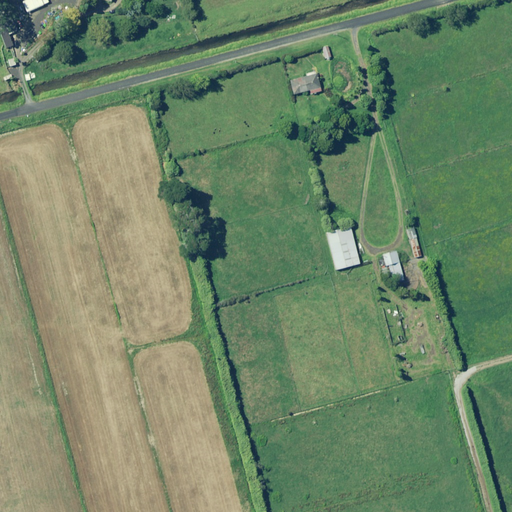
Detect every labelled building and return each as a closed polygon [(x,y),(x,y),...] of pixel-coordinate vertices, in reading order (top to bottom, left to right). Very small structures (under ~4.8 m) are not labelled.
[(48,3),(46,0),(26,0),(23,2),(27,12),(48,3)] [(13,46),(11,39),(4,41),(6,48),(13,46)] [(331,58),(328,45),(322,47),(326,60),(331,58)] [(322,92),(317,74),(290,80),(293,94),(310,91),(311,95),(322,92)] [(422,256),(413,226),(407,228),(415,258),(422,256)] [(360,264),(351,228),(327,234),(336,270),(360,264)] [(405,280),(397,251),(383,254),(386,266),(388,266),(393,284),(405,280)]
